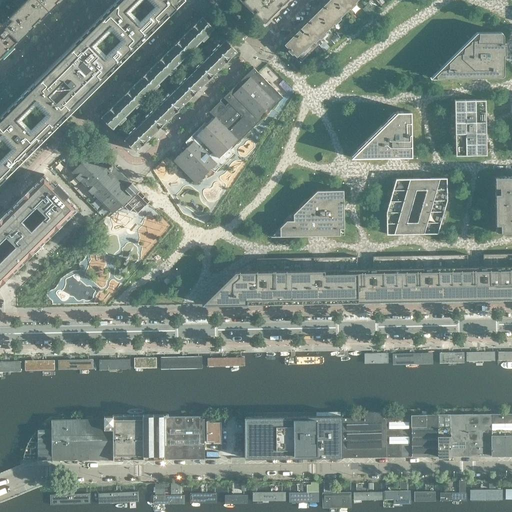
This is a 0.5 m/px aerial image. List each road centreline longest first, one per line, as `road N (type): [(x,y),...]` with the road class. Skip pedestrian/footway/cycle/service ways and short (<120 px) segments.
road 1 (tertiary): [(0,334),(511,324)]
road 2 (residential): [(35,473),(511,466)]
road 3 (residential): [(0,101),(100,0)]
